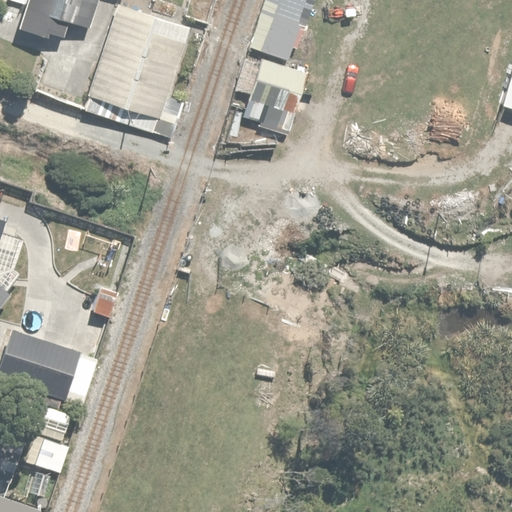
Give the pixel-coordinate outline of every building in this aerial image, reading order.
[(14,0),(25,3),(19,24),(66,39),(71,21),(91,27),(99,0),(14,0)] [(188,26),(117,4),(85,107),(156,129),(188,26)] [(306,74),(262,60),(245,116),(289,130),(306,74)] [(0,254),(9,227),(0,224),(0,315),(11,303),(0,293),(0,254)] [(79,354),(11,335),(0,375),(0,383),(65,402),(79,354)] [(70,451),(43,442),(34,468),(61,477),(70,451)] [(36,511),(0,500),(0,511),(36,511)]
